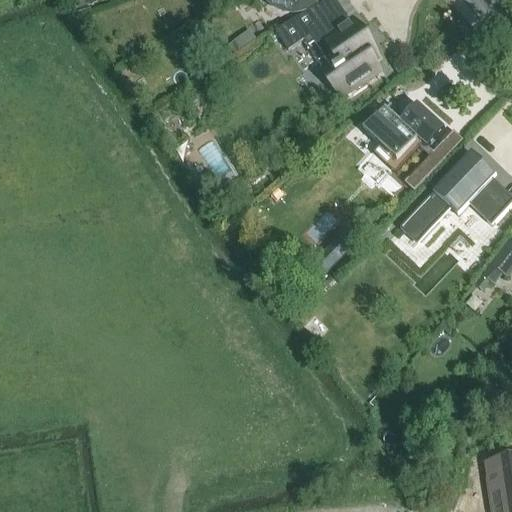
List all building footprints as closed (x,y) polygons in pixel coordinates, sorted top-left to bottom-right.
[(269,0),(270,1),(272,3),(273,4),(275,5),(278,7),(282,9),(287,10),(289,11),(294,11),(297,11),(300,11),(303,10),(307,9),(316,3),(314,0),(269,0)] [(327,34),(311,12),(274,34),(288,54),(310,38),(325,60),(333,54),(343,68),(334,74),(335,75),(330,79),(329,78),(327,79),(342,99),(379,73),(372,62),(378,58),(353,23),(342,31),(339,26),(327,34)] [(233,56),(255,41),(249,33),(228,48),(233,56)] [(429,159),(434,155),(428,150),(445,131),(418,107),(401,126),(385,112),(365,136),(398,165),(415,146),(429,159)] [(474,153),(403,231),(421,247),(453,213),(462,218),(472,207),(496,227),(511,207),(511,195),(494,181),(498,176),(494,172),(474,153)] [(430,160),(405,185),(415,195),(439,169),(430,160)] [(511,272),(511,239),(510,238),(477,286),(486,293),(492,284),(495,286),(503,274),(508,278),(511,272)] [(511,511),(511,464),(488,469),(495,511),(511,511)]
